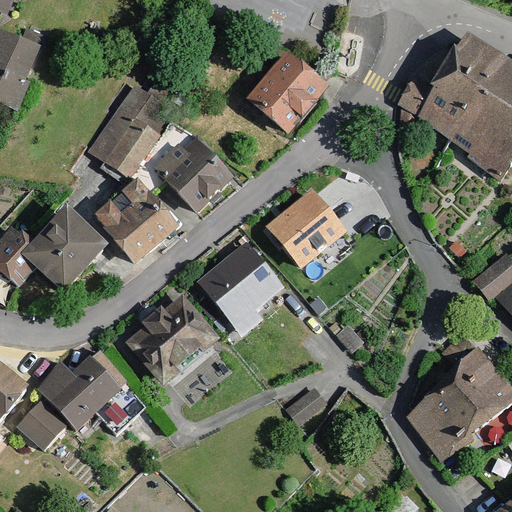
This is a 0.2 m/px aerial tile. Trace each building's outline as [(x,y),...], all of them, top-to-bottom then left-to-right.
[(43,53),(0,35),(0,116),(14,123),(43,53)] [(449,94),(424,130),(509,191),(511,187),(511,72),(481,50),(449,94)] [(299,59),(253,109),(292,145),(338,96),(299,59)] [(180,119),(140,90),(92,158),(132,186),(180,119)] [(402,125),(424,130),(449,94),(409,90),(402,125)] [(237,183),(201,148),(166,185),(202,219),(237,183)] [(311,190),(267,226),(301,268),(345,231),(311,190)] [(181,236),(143,192),(100,227),(138,272),(181,236)] [(116,269),(70,227),(39,260),(17,240),(0,258),(0,282),(17,299),(37,278),(75,312),(116,269)] [(247,241),(197,282),(242,337),(263,319),(255,309),(283,286),(247,241)] [(511,261),(511,260),(477,289),(497,310),(511,295),(511,261)] [(511,296),(497,310),(511,326),(511,296)] [(226,354),(185,307),(130,355),(172,402),(226,354)] [(411,419),(449,463),(511,409),(511,396),(481,360),(411,419)] [(81,445),(130,404),(98,367),(78,384),(64,367),(35,392),(81,445)] [(0,444),(37,405),(0,371),(0,444)] [(329,414),(314,389),(283,408),(298,433),(329,414)]
